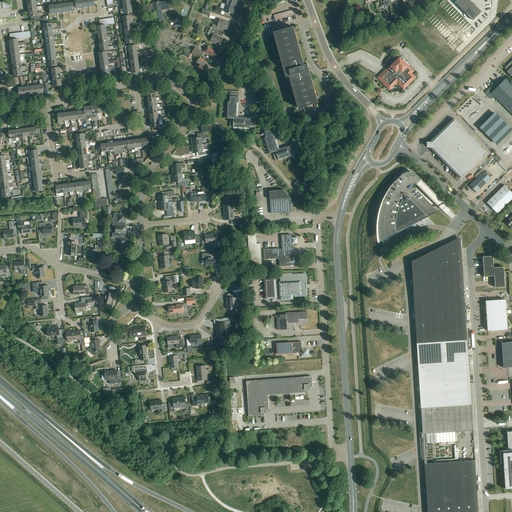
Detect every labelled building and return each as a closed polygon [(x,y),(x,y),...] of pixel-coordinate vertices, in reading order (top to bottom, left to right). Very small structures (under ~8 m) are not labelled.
[(481,12),(469,0),(457,0),(455,2),(472,20),(481,12)] [(167,2),(149,4),(149,10),(154,9),(155,21),(162,20),(161,13),(160,14),(160,8),(168,7),(167,2)] [(444,6),(442,8),(444,10),(450,4),(447,2),(444,6)] [(235,7),(226,4),(224,10),(222,9),(216,7),(215,12),(221,14),(222,11),(224,12),(233,14),(235,7)] [(455,10),(450,16),(452,18),(458,13),(455,10)] [(227,30),(229,23),(220,20),(217,26),(213,25),(212,28),(218,30),(219,27),(227,30)] [(218,32),(212,29),(208,27),(205,33),(213,37),(210,41),(219,45),(223,39),(216,36),(218,32)] [(303,65),(293,27),(274,32),(286,77),(290,77),(299,108),(317,103),(307,64),(303,65)] [(192,51),(192,52),(192,53),(194,54),(195,53),(200,57),(204,53),(195,47),(192,51)] [(215,58),(217,54),(211,50),(211,49),(208,47),(204,52),(209,55),(209,54),(211,55),(215,58)] [(391,66),(379,78),(389,88),(397,80),(404,87),(414,78),(410,73),(412,71),(399,58),(396,55),(388,62),(391,66)] [(200,57),(197,61),(194,66),(198,69),(197,69),(203,74),(207,68),(204,66),(204,65),(207,62),(200,57)] [(511,85),(505,79),(495,89),(492,86),(485,93),(492,99),(495,97),(511,113),(511,85)] [(239,92),(230,91),(230,102),(228,102),(227,118),(230,119),(230,118),(236,119),(237,103),(239,103),(239,92)] [(105,109),(104,104),(97,105),(98,113),(98,117),(101,116),(100,113),(104,112),(105,117),(108,117),(107,109),(105,109)] [(161,113),(150,114),(150,121),(162,120),(162,118),(161,118),(158,118),(158,114),(161,114),(161,113)] [(255,118),(250,117),(250,119),(236,119),(230,118),(230,119),(229,127),(249,128),(249,126),(255,127),(255,118)] [(428,143),(428,147),(431,147),(448,164),(461,177),(460,178),(460,179),(460,178),(487,152),(453,119),(454,120),(448,127),(431,143),(428,143)] [(162,120),(150,121),(151,128),(159,127),(159,128),(163,127),(162,124),(159,125),(159,121),(162,120)] [(275,135),(272,124),(263,127),(267,137),(265,138),(270,153),(272,152),(278,150),(273,135),(275,135)] [(39,129),(36,129),(36,127),(29,128),(30,136),(29,136),(30,139),(32,139),(32,136),(37,135),(37,138),(41,138),(39,129)] [(216,129),(214,132),(224,139),(226,136),(216,129)] [(9,131),(9,133),(5,133),(6,141),(7,143),(9,142),(12,142),(16,141),(16,138),(17,138),(16,130),(9,131)] [(197,138),(191,138),(192,146),(202,144),(201,139),(206,138),(205,133),(197,133),(197,138)] [(109,151),(108,143),(101,144),(101,147),(98,147),(99,152),(101,152),(102,156),(104,155),(104,152),(108,151),(109,151)] [(291,146),(278,150),(272,152),(275,161),(294,155),(294,153),(299,151),(296,143),(291,144),(291,146)] [(206,149),(205,144),(202,144),(192,146),(193,153),(196,152),(197,156),(209,155),(208,149),(206,149)] [(80,162),(80,169),(87,168),(87,171),(92,170),(91,165),(88,166),(88,162),(88,161),(80,162)] [(171,165),(172,175),(182,174),(182,169),(185,168),(185,163),(171,165)] [(124,173),(124,169),(116,170),(116,174),(121,174),(121,176),(120,176),(121,182),(119,183),(120,186),(122,186),(122,187),(123,189),(126,188),(126,187),(129,186),(128,179),(129,179),(128,175),(124,176),(124,173)] [(484,171),(469,185),(476,192),(491,178),(484,171)] [(196,173),(196,175),(196,181),(200,180),(200,175),(205,174),(205,172),(203,172),(196,173)] [(401,178),(400,179),(396,182),(392,188),(389,193),(386,199),(384,205),(382,211),(381,218),(380,224),(381,231),(381,238),(385,236),(389,233),(392,230),(394,226),(398,224),(398,225),(402,224),(401,222),(406,220),(407,223),(420,217),(418,214),(422,212),(426,216),(434,208),(415,188),(413,190),(412,189),(414,186),(415,184),(416,182),(416,180),(415,178),(414,176),(412,174),(410,174),(408,173),(405,174),(404,175),(401,178)] [(188,179),(183,179),(182,174),(172,175),(173,182),(180,182),(180,186),(189,185),(188,179)] [(511,198),(511,193),(504,185),(487,203),(497,213),(511,198)] [(202,191),(197,192),(198,202),(205,201),(205,194),(209,194),(208,187),(203,188),(202,191)] [(198,202),(197,192),(192,192),(191,189),(185,189),(186,196),(190,196),(191,202),(198,202)] [(277,191),(269,192),(271,213),(291,212),(290,207),(290,204),(294,203),(292,200),(284,190),(277,191)] [(162,196),(158,196),(159,203),(169,202),(168,197),(172,196),(175,196),(174,191),(171,191),(171,192),(162,193),(162,196)] [(229,205),(223,206),(224,213),(234,212),(233,207),(238,206),(237,200),(229,201),(229,205)] [(167,217),(174,216),(173,208),(169,207),(169,202),(159,203),(160,211),(166,210),(167,217)] [(80,219),(73,219),(74,227),(85,226),(85,219),(88,218),(87,210),(80,210),(80,214),(80,219)] [(234,212),(224,213),(224,220),(231,220),(231,224),(239,223),(239,217),(234,217),(234,212)] [(118,213),(113,213),(114,213),(113,221),(113,226),(115,226),(114,233),(112,233),(112,238),(118,238),(118,246),(126,246),(127,238),(126,238),(126,226),(125,226),(126,214),(118,214),(118,213)] [(4,239),(14,238),(13,233),(16,233),(15,222),(9,223),(10,230),(3,231),(4,239)] [(32,233),(31,225),(30,222),(18,223),(18,229),(22,229),(22,234),(32,233)] [(43,235),(53,234),(52,226),(46,227),(45,223),(39,224),(40,230),(43,230),(43,235)] [(195,236),(194,231),(184,232),(184,241),(191,240),(191,242),(195,242),(196,244),(200,243),(199,236),(195,236)] [(205,235),(206,240),(202,241),(202,247),(210,246),(209,243),(217,242),(216,233),(212,233),(212,234),(205,235)] [(82,243),(83,235),(79,235),(79,234),(71,234),(71,237),(69,237),(69,241),(67,241),(67,246),(68,246),(67,251),(67,255),(73,255),(73,252),(75,253),(76,245),(83,245),(83,243),(82,243)] [(166,234),(158,235),(158,240),(159,240),(160,246),(167,245),(166,234)] [(257,244),(256,234),(248,235),(250,269),(262,269),(260,244),(257,244)] [(291,238),(291,235),(281,236),(282,251),(279,251),(279,249),(264,250),(265,259),(279,259),(280,267),(290,266),(292,264),(294,266),(297,262),(293,258),(292,244),(296,244),(296,238),(291,238)] [(171,237),(171,241),(171,242),(171,246),(166,246),(167,250),(172,250),(172,249),(176,248),(176,241),(175,241),(175,236),(171,237)] [(419,343),(467,340),(460,240),(435,261),(427,270),(420,281),(416,300),(419,343)] [(97,246),(97,250),(90,249),(89,260),(97,260),(97,255),(100,255),(100,246),(97,246)] [(164,256),(160,256),(161,268),(170,267),(168,257),(171,257),(171,251),(164,252),(164,256)] [(216,253),(216,257),(206,257),(206,265),(216,265),(216,259),(220,259),(220,253),(216,253)] [(493,268),(494,268),(493,256),(483,257),(484,277),(494,276),(493,268)] [(24,266),(24,261),(14,262),(15,270),(21,270),(22,274),(25,274),(25,275),(28,274),(27,266),(24,266)] [(7,270),(6,265),(0,265),(0,273),(4,274),(4,277),(10,276),(10,270),(7,270)] [(38,268),(38,265),(32,266),(33,272),(36,271),(37,278),(45,277),(44,268),(38,268)] [(504,267),(494,268),(493,268),(494,276),(495,288),(505,287),(504,267)] [(281,274),(281,284),(276,284),(276,278),(264,278),(265,300),(270,300),(270,298),(272,298),(272,299),(277,299),(276,292),(280,291),(281,299),(292,298),(292,295),(295,295),(295,296),(306,295),(305,285),(305,274),(290,275),(290,274),(281,274)] [(166,281),(163,282),(163,286),(164,286),(165,292),(172,291),(171,284),(179,283),(179,275),(165,277),(166,281)] [(195,277),(195,280),(192,280),(192,288),(195,288),(195,289),(202,288),(202,277),(195,277)] [(111,290),(102,288),(103,282),(98,281),(98,289),(101,291),(101,292),(101,293),(105,295),(103,302),(106,303),(106,304),(107,305),(111,308),(112,307),(113,305),(113,303),(113,301),(113,300),(112,300),(114,294),(110,293),(111,290)] [(49,295),(48,286),(42,286),(42,282),(34,283),(35,290),(40,290),(41,296),(49,295)] [(88,285),(84,286),(73,287),(74,295),(80,294),(80,295),(85,295),(85,296),(89,296),(88,285)] [(242,300),(242,294),(238,294),(238,293),(232,294),(232,298),(226,298),(227,309),(231,309),(231,312),(235,312),(235,300),(242,300)] [(87,311),(86,307),(88,306),(95,305),(94,297),(87,298),(88,302),(75,304),(76,312),(87,311)] [(41,300),(35,301),(28,302),(28,306),(36,305),(36,310),(39,309),(40,316),(48,315),(47,305),(42,306),(41,300)] [(487,331),(507,330),(506,300),(486,301),(487,331)] [(174,313),(183,312),(183,304),(176,305),(176,306),(169,307),(169,313),(173,312),(174,313)] [(308,325),(307,312),(288,313),(289,314),(280,315),(280,317),(277,318),(278,330),(295,329),(295,326),(308,325)] [(97,320),(96,317),(91,317),(91,318),(85,319),(85,322),(89,321),(89,328),(90,328),(90,332),(98,331),(97,320)] [(215,323),(217,336),(225,335),(224,325),(230,324),(229,318),(218,319),(218,323),(215,323)] [(48,336),(57,335),(58,344),(64,343),(62,331),(59,332),(58,327),(47,328),(48,336)] [(145,328),(133,329),(128,329),(128,330),(129,330),(131,335),(134,335),(134,337),(138,336),(138,338),(140,341),(140,342),(147,341),(146,337),(145,328)] [(83,331),(79,331),(67,333),(68,341),(79,339),(80,344),(84,344),(83,331)] [(201,335),(190,336),(190,339),(187,340),(187,346),(191,346),(191,344),(194,343),(194,346),(197,346),(198,346),(201,346),(202,345),(201,342),(201,335)] [(174,337),(167,338),(168,348),(172,347),(172,344),(176,344),(176,348),(184,347),(183,341),(178,341),(178,336),(174,336),(174,337)] [(91,345),(91,346),(88,350),(93,355),(97,351),(100,350),(99,344),(100,344),(99,339),(91,340),(90,341),(89,337),(84,338),(85,347),(90,346),(91,345)] [(467,340),(419,343),(420,368),(469,365),(467,340)] [(306,348),(302,348),(301,342),(276,343),(277,354),(300,353),(300,358),(310,357),(310,351),(309,351),(306,348)] [(511,367),(511,342),(502,343),(503,368),(511,367)] [(138,346),(140,359),(135,360),(135,365),(144,363),(144,360),(148,360),(146,345),(138,346)] [(177,356),(169,357),(170,368),(171,368),(171,369),(172,370),(172,371),(173,371),(177,371),(176,367),(179,367),(178,359),(183,359),(183,362),(187,362),(186,352),(177,353),(177,356)] [(147,368),(144,368),(143,365),(134,366),(131,367),(132,372),(134,372),(134,374),(138,373),(139,382),(147,381),(146,372),(147,372),(147,368)] [(469,365),(420,368),(423,408),(471,405),(469,365)] [(196,367),(197,381),(207,380),(206,366),(196,367)] [(117,376),(117,370),(105,372),(106,380),(114,379),(114,384),(122,383),(121,376),(117,376)] [(304,377),(246,381),(249,416),(248,416),(248,417),(251,416),(264,415),(264,416),(264,413),(266,413),(266,410),(269,410),(268,410),(267,395),(307,392),(307,393),(307,390),(310,389),(309,387),(312,387),(311,377),(304,377)] [(208,395),(196,396),(196,394),(191,394),(193,406),(198,406),(197,404),(209,403),(208,395)] [(185,397),(173,399),(173,402),(169,403),(170,412),(174,412),(174,408),(185,407),(186,408),(189,408),(188,403),(185,404),(185,397)] [(161,401),(151,402),(151,410),(161,409),(162,413),(166,412),(165,406),(161,406),(161,401)] [(473,431),(471,405),(423,408),(424,434),(426,434),(426,443),(436,443),(456,442),(455,432),(473,431)] [(511,488),(511,431),(507,432),(508,448),(509,448),(509,453),(503,453),(505,489),(511,488)] [(477,495),(475,460),(426,463),(429,498),(474,495),(477,495)] [(474,495),(429,498),(429,511),(477,511),(477,500),(474,500),(474,495)]
